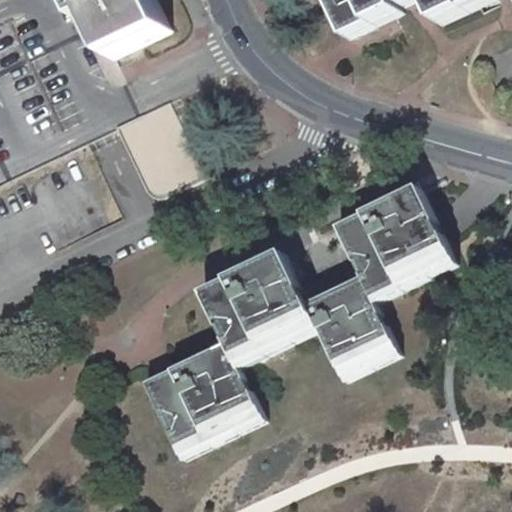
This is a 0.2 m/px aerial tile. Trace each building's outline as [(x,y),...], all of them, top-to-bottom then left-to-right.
[(94,0),(118,49),(148,34),(172,23),(161,0),(94,0)] [(336,0),(350,30),(403,6),(400,0),(434,0),(442,16),(475,0),(336,0)] [(511,44),(486,57),(503,96),(511,91),(511,44)] [(119,130),(144,185),(146,189),(153,193),(157,195),(165,195),(169,194),(203,178),(170,104),(119,130)] [(460,271),(422,194),(282,256),(317,337),(340,389),(399,362),(375,310),(460,271)] [(282,256),(197,294),(202,307),(221,350),(232,376),(317,337),(282,256)] [(142,388),(178,465),(256,429),(232,376),(221,350),(142,388)]
